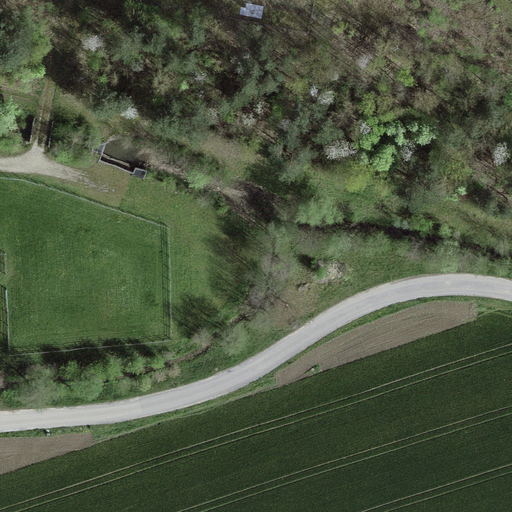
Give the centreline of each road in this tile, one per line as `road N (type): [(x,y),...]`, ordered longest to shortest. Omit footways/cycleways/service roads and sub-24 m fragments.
road 1 (unclassified): [(0,420),(174,398),(234,376),(336,314),(393,291),(437,283),(511,289)]
road 2 (motorway): [(0,178),(378,303),(464,316),(511,309)]
road 3 (motorway): [(511,104),(0,4)]
road 4 (motorway): [(0,70),(511,170)]
road 5 (track): [(0,164),(36,156),(68,0)]
